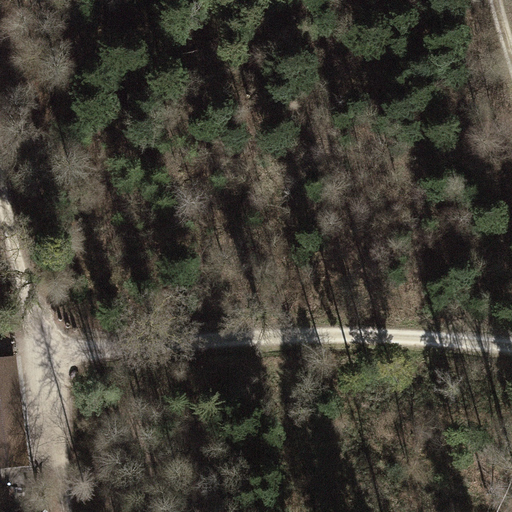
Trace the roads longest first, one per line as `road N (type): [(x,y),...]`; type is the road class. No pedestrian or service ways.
road 1 (track): [(511,345),(275,334),(46,353)]
road 2 (track): [(0,189),(46,353)]
road 3 (track): [(46,353),(64,511)]
